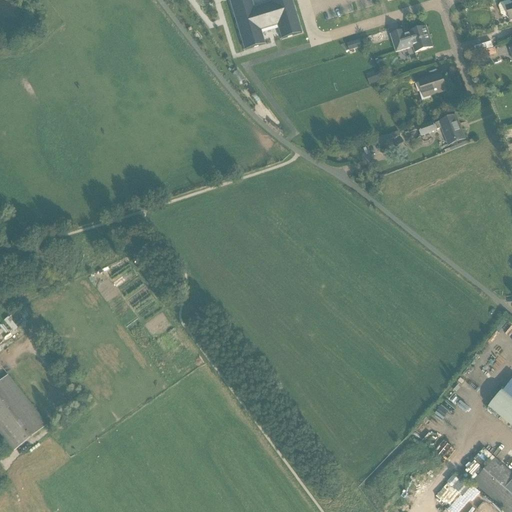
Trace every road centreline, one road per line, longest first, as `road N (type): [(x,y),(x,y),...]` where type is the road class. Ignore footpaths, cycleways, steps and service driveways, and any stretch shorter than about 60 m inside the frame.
road 1 (unclassified): [(511,312),(269,130),(159,0)]
road 2 (residential): [(440,4),(315,41),(303,0)]
